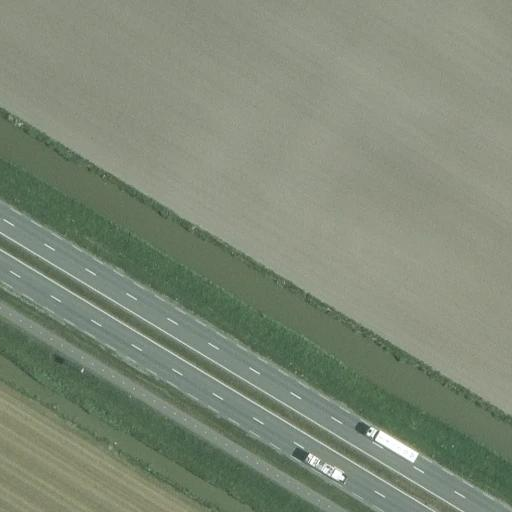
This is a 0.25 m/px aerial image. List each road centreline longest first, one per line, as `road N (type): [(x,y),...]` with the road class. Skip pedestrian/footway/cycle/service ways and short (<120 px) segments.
road 1 (primary): [(489,511),(0,218)]
road 2 (primary): [(0,266),(407,511)]
